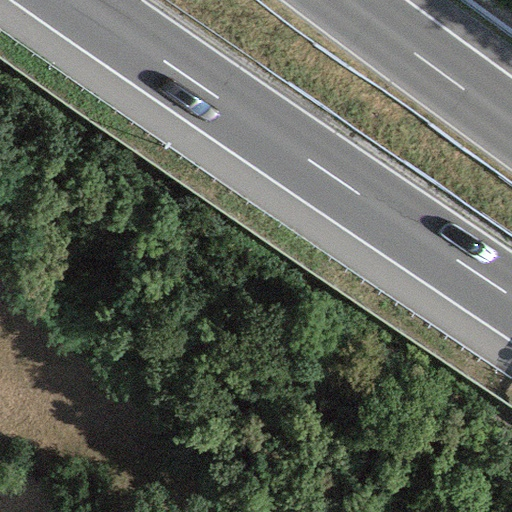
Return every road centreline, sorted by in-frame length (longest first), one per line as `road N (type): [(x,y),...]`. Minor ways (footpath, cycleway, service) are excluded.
road 1 (motorway): [(74,0),(511,298)]
road 2 (motorway): [(511,123),(343,0)]
